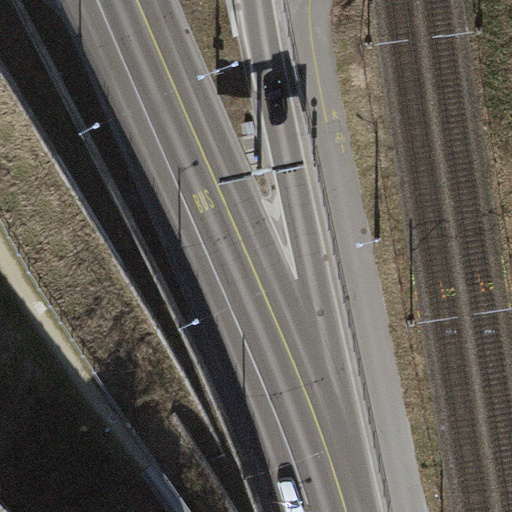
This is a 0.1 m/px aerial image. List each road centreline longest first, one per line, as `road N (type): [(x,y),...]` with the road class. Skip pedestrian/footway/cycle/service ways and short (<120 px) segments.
road 1 (primary): [(325,511),(303,436),(119,0)]
road 2 (primary): [(340,511),(298,199)]
road 3 (trunk): [(298,199),(259,0)]
